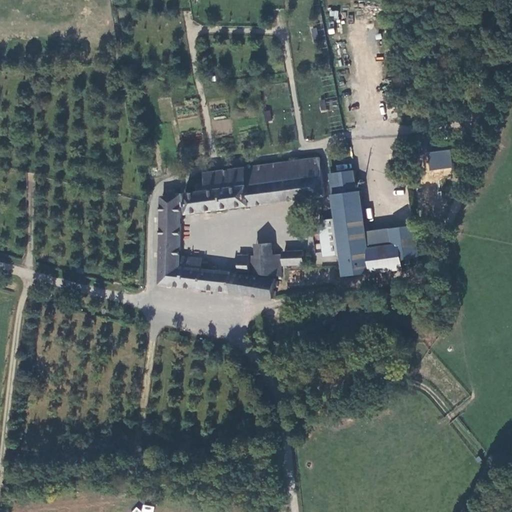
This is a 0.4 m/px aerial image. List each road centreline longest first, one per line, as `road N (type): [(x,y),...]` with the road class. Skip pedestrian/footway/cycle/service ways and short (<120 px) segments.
road 1 (track): [(405,130),(347,130),(305,151),(190,171),(161,186),(151,216),(148,304),(244,343),(271,378),(282,405),(295,511)]
road 2 (track): [(186,313),(289,305),(325,280),(413,269),(433,251),(459,200),(489,105)]
road 3 (track): [(214,164),(189,29),(283,32),(305,151)]
road 4 (track): [(0,484),(287,448)]
road 5 (track): [(143,409),(154,323),(148,304),(0,266)]
road 6 (track): [(282,405),(417,383),(499,472)]
road 7 (track): [(0,463),(23,290),(39,277)]
